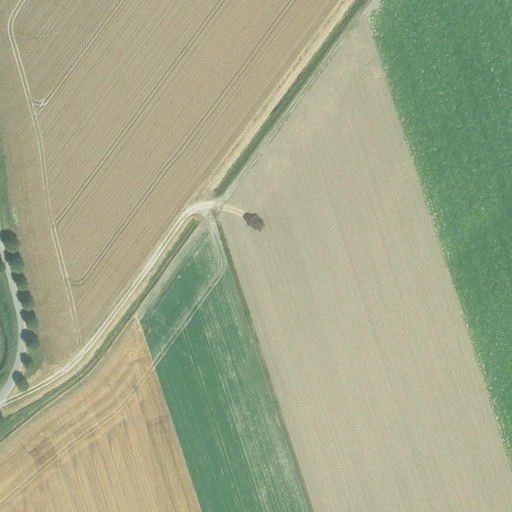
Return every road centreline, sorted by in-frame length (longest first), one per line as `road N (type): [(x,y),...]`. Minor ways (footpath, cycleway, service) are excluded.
road 1 (track): [(1,399),(55,382),(80,364),(203,201),(308,511)]
road 2 (unclassified): [(0,400),(21,359),(22,334),(0,237)]
